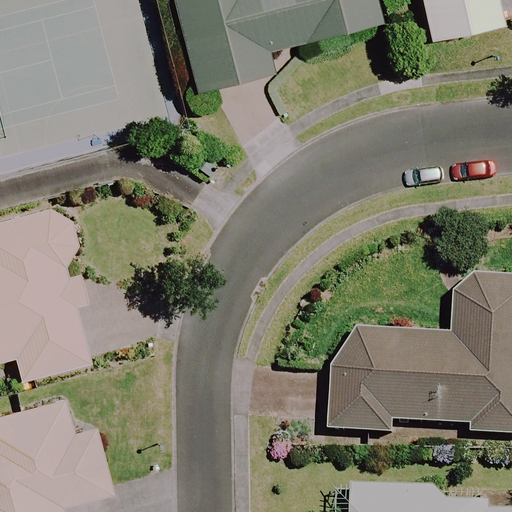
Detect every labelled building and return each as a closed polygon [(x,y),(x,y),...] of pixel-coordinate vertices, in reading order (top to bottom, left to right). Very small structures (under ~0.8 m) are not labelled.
[(380,27),(373,0),(172,0),(196,95),(273,76),(268,54),(380,27)] [(420,0),(430,45),(503,30),(496,0),(420,0)] [(77,261),(64,209),(0,225),(0,364),(14,361),(20,384),(87,367),(60,265),(77,261)] [(511,280),(460,277),(456,336),(358,330),(356,354),(333,352),(328,435),(393,439),(394,426),(474,431),(474,438),(511,440),(511,280)] [(71,437),(62,404),(0,420),(0,511),(60,511),(60,510),(109,497),(91,431),(71,437)] [(441,492),(333,487),(331,511),(511,511),(511,509),(440,506),(441,492)]
